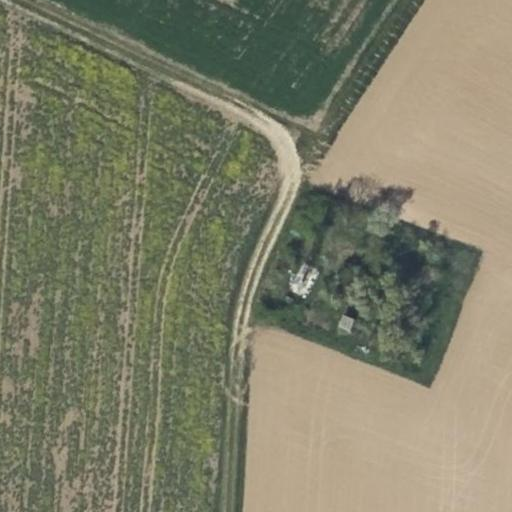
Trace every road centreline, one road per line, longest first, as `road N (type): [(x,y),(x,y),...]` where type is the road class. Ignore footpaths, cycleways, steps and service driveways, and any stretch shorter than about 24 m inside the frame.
road 1 (track): [(409,0),(309,150),(260,261),(241,335),(230,511)]
road 2 (track): [(5,0),(309,150)]
